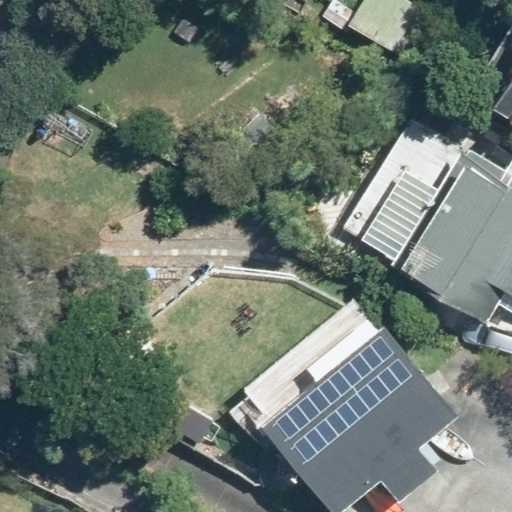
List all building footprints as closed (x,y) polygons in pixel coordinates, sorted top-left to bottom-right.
[(344,0),(333,0),(324,14),(348,29),(354,20),(394,48),(423,2),(419,0),(364,0),(359,9),(344,0)] [(511,73),(502,90),(511,96),(511,73)] [(468,113),(452,138),(471,150),(487,125),(468,113)] [(463,162),(391,277),(486,337),(508,301),(511,303),(511,171),(495,161),(486,175),(463,162)] [(428,436),(472,398),(396,310),(271,415),(347,506),(391,469),(409,491),(448,459),(428,436)]
